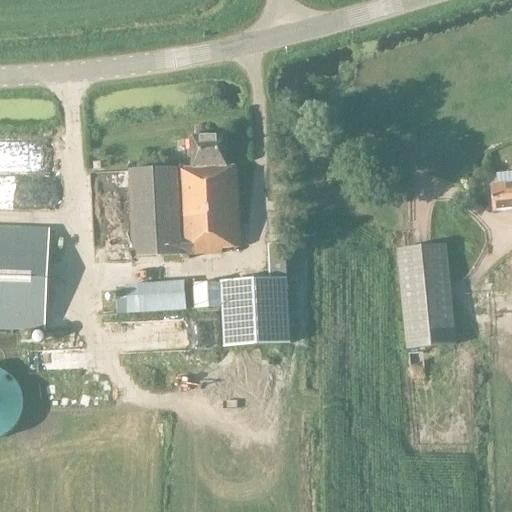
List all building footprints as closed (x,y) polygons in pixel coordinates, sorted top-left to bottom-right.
[(226,167),(225,136),(189,137),(190,170),(180,170),(128,172),(132,258),(221,255),(221,250),(239,249),(236,167),(226,167)] [(511,173),(495,176),(496,187),(489,187),(491,213),(511,211),(511,173)] [(0,329),(44,331),(48,230),(0,228),(0,329)] [(266,247),(267,281),(220,283),(221,309),(223,349),(288,345),(284,246),(266,247)] [(443,247),(396,251),(394,251),(403,351),(452,347),(443,247)] [(221,309),(220,283),(193,285),(194,311),(221,309)] [(181,284),(156,285),(124,288),(126,314),(183,310),(181,284)] [(200,347),(200,326),(120,328),(121,348),(200,347)] [(0,438),(1,438),(5,436),(9,433),(12,430),(14,426),(16,423),(18,419),(19,415),(20,411),(20,406),(20,401),(19,396),(17,391),(15,387),(12,383),(8,379),(5,376),(0,373),(0,438)]
